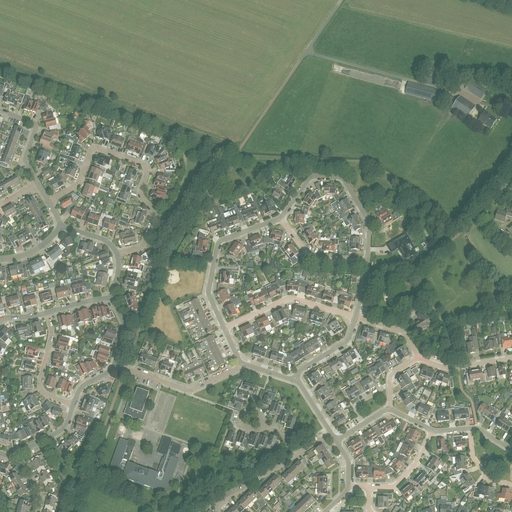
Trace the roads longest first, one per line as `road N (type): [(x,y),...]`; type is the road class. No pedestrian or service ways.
road 1 (residential): [(116,254),(141,247),(153,221),(140,194),(145,165),(91,149),(78,183),(48,201)]
road 2 (residential): [(341,0),(240,148)]
road 3 (residential): [(280,218),(309,177),(339,178),(364,217),(366,263)]
road 4 (residential): [(224,328),(208,291),(219,241),(280,218)]
road 5 (residential): [(224,328),(289,298),(355,317)]
road 6 (residential): [(241,363),(194,389),(114,364)]
